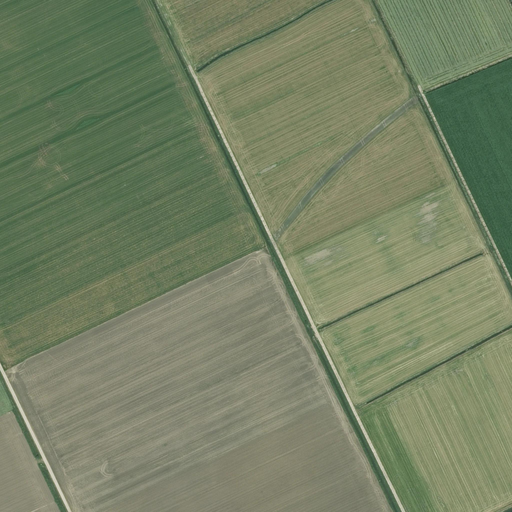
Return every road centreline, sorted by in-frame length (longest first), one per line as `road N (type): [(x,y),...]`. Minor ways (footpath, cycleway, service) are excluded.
road 1 (track): [(157,0),(402,511)]
road 2 (track): [(419,89),(511,286)]
road 3 (track): [(69,511),(0,365)]
